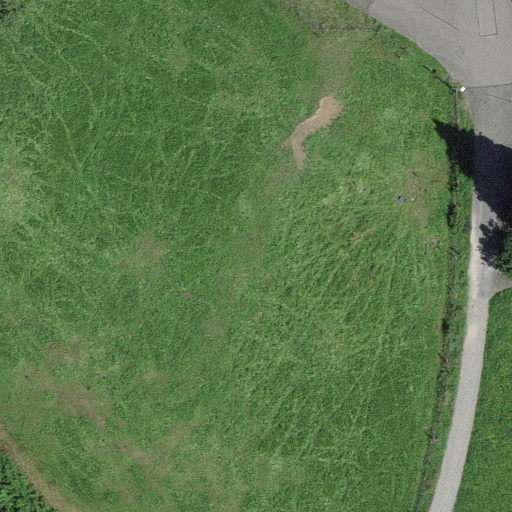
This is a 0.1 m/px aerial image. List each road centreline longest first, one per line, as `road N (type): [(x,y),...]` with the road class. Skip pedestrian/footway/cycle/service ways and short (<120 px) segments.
road 1 (track): [(438,511),(452,473),(481,277)]
road 2 (residential): [(490,50),(481,277)]
road 3 (residential): [(490,50),(367,0)]
